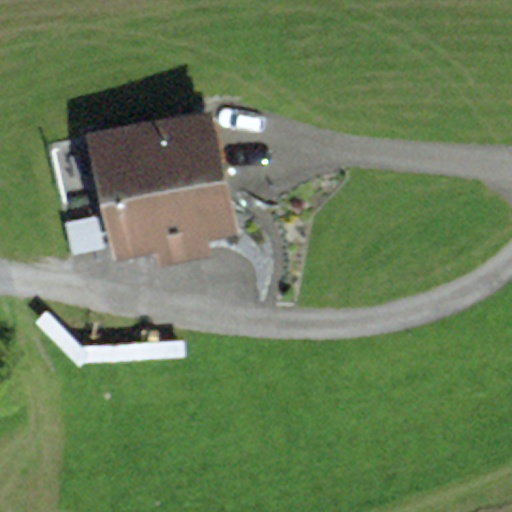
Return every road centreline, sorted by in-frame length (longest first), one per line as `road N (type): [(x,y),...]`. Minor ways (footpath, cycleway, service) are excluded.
road 1 (track): [(511,257),(445,301),(397,315),(293,324),(171,314),(0,280)]
road 2 (track): [(264,136),(337,151),(511,162)]
